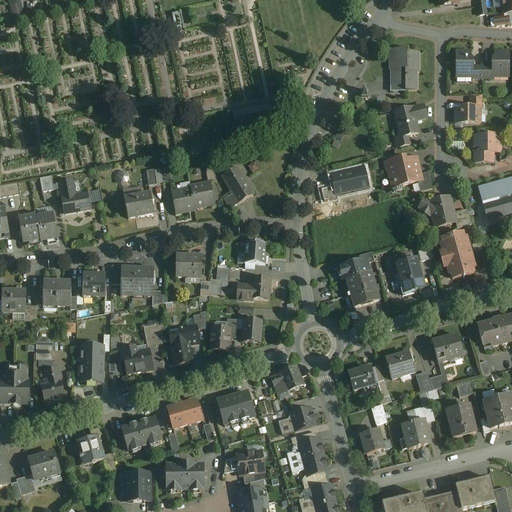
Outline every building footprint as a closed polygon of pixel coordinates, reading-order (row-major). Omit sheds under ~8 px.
[(20,0),(12,0),(9,1),(12,16),(24,14),(20,0)] [(511,0),(501,0),(503,15),(511,14),(511,0)] [(484,1),(476,2),(478,17),(486,16),(484,1)] [(507,18),(494,19),(495,26),(508,25),(507,18)] [(408,51),(389,51),(389,71),(391,71),(391,87),(404,87),(404,92),(417,92),(417,74),(419,74),(419,54),(408,54),(408,51)] [(469,53),(456,53),(456,78),(456,75),(464,75),(464,78),(465,78),(471,78),(472,78),(472,67),(472,61),(469,58),(469,53)] [(508,53),(494,53),(495,58),(492,61),(492,67),(492,78),(493,78),(508,78),(508,53)] [(482,67),(472,67),(472,78),(471,78),(471,81),(482,81),(482,67)] [(492,67),(482,67),(482,81),(493,81),(493,78),(492,78),(492,67)] [(464,75),(456,75),(456,78),(456,83),(465,83),(465,78),(464,78),(464,75)] [(482,97),(469,96),(469,108),(479,108),(479,109),(482,109),(482,97)] [(262,108),(232,114),(235,128),(265,122),(262,108)] [(411,109),(395,113),(401,138),(401,139),(408,137),(417,135),(415,126),(416,126),(415,121),(426,118),(423,108),(412,110),(411,109)] [(469,108),(462,108),(460,111),(454,111),(454,124),(479,124),(479,109),(479,108),(469,108)] [(235,128),(235,129),(237,142),(238,142),(238,141),(279,133),(280,133),(277,120),(265,122),(235,128)] [(492,136),(478,136),(478,153),(474,153),(474,164),(492,164),(492,154),(500,154),(500,139),(492,139),(492,136)] [(401,138),(394,139),(397,148),(410,145),(408,137),(401,139),(401,138)] [(416,159),(401,163),(401,160),(384,164),(386,172),(388,171),(393,193),(404,190),(403,186),(417,183),(417,180),(421,179),(420,175),(416,159)] [(255,162),(247,166),(251,173),(258,169),(255,162)] [(238,169),(221,178),(230,193),(237,205),(254,195),(238,169)] [(168,170),(160,171),(162,185),(170,184),(168,170)] [(212,170),(206,171),(208,184),(209,184),(216,183),(212,170)] [(156,186),(154,171),(146,172),(148,188),(156,186)] [(432,172),(420,175),(421,179),(417,180),(417,183),(420,193),(432,190),(432,172)] [(126,174),(123,173),(120,174),(118,176),(118,179),(118,181),(120,183),(123,184),(125,183),(127,181),(128,179),(127,176),(126,174)] [(51,178),(39,180),(42,193),(54,191),(51,178)] [(511,178),(478,188),(486,221),(509,214),(509,216),(511,215),(511,178)] [(72,182),(59,185),(65,216),(90,211),(86,195),(75,197),(72,182)] [(17,184),(5,186),(8,198),(19,196),(17,184)] [(208,184),(190,188),(190,190),(191,190),(195,210),(214,206),(209,184),(208,184)] [(190,190),(172,194),(176,215),(195,212),(195,210),(191,190),(190,190)] [(230,193),(222,198),(229,210),(237,205),(230,193)] [(150,196),(124,200),(128,220),(137,219),(137,216),(152,214),(153,216),(150,196)] [(450,198),(429,203),(434,229),(455,224),(456,224),(454,217),(450,198)] [(4,211),(0,211),(0,236),(9,234),(4,211)] [(467,214),(454,217),(456,224),(455,224),(456,230),(471,226),(467,214)] [(52,216),(36,219),(40,241),(40,243),(57,239),(52,216)] [(35,217),(19,220),(23,244),(40,241),(36,219),(35,217)] [(462,235),(441,241),(444,253),(442,254),(446,269),(448,268),(452,281),(474,275),(472,270),(474,269),(466,239),(464,240),(462,235)] [(266,245),(245,244),(244,265),(265,266),(266,258),(265,258),(266,245)] [(429,245),(416,249),(420,263),(433,260),(429,245)] [(372,254),(356,258),(358,264),(367,261),(368,264),(374,263),(372,254)] [(201,258),(176,258),(176,279),(187,279),(187,278),(201,278),(201,258)] [(408,258),(396,261),(398,266),(409,263),(408,258)] [(358,264),(339,269),(342,283),(346,282),(363,277),(371,275),(368,264),(367,261),(358,264)] [(398,266),(396,267),(402,290),(403,291),(412,288),(413,292),(414,292),(423,289),(419,275),(420,275),(416,261),(409,263),(398,266)] [(122,270),(111,269),(111,287),(121,287),(122,270)] [(134,270),(122,270),(121,287),(121,298),(134,298),(134,270)] [(153,271),(134,270),(134,298),(152,299),(152,298),(152,293),(153,271)] [(228,270),(217,270),(216,281),(222,282),(227,283),(228,270)] [(363,277),(346,282),(354,309),(373,304),(379,302),(376,292),(377,292),(375,286),(375,287),(371,275),(363,277)] [(105,277),(83,277),(83,298),(104,298),(105,277)] [(270,281),(252,280),(252,287),(251,300),(252,300),(269,301),(270,281)] [(216,281),(210,281),(210,284),(209,296),(221,297),(222,282),(216,281)] [(210,284),(203,283),(201,298),(209,297),(209,296),(210,284)] [(71,284),(43,284),(43,298),(43,308),(70,308),(71,308),(71,299),(71,284)] [(252,287),(238,287),(237,301),(252,302),(252,300),(251,300),(252,287)] [(412,288),(403,291),(402,290),(400,291),(402,297),(414,294),(414,292),(413,292),(412,288)] [(25,294),(3,293),(2,315),(24,315),(25,315),(25,310),(25,294)] [(164,293),(152,293),(152,298),(152,299),(152,307),(163,305),(164,293)] [(253,309),(238,308),(238,315),(253,316),(253,309)] [(37,310),(25,310),(25,315),(24,315),(24,322),(36,322),(37,311),(37,310)] [(499,319),(492,321),(493,323),(478,328),(483,347),(483,346),(490,344),(491,348),(511,343),(510,340),(511,339),(511,318),(499,321),(499,319)] [(262,323),(244,321),(242,343),(260,345),(262,323)] [(197,322),(183,324),(184,333),(199,331),(197,322)] [(237,323),(227,322),(226,331),(230,331),(229,338),(236,339),(237,323)] [(163,323),(148,326),(150,335),(145,336),(147,348),(162,345),(163,323)] [(226,331),(212,330),(210,351),(228,352),(229,338),(230,331),(226,331)] [(86,346),(86,332),(77,332),(76,346),(86,346)] [(182,333),(170,335),(173,348),(171,349),(174,367),(192,364),(189,345),(184,346),(182,333)] [(457,337),(432,344),(438,365),(441,377),(445,376),(442,364),(450,362),(450,361),(462,358),(463,358),(457,337)] [(107,348),(86,347),(86,355),(98,355),(107,356),(107,348)] [(136,349),(123,351),(128,375),(143,372),(143,373),(152,371),(148,352),(137,354),(136,349)] [(53,352),(39,355),(41,363),(54,359),(53,352)] [(98,355),(86,355),(85,368),(80,367),(79,384),(98,385),(99,368),(97,368),(98,355)] [(408,355),(385,361),(391,382),(414,375),(408,355)] [(486,363),(479,365),(483,379),(491,376),(486,363)] [(26,369),(3,369),(3,382),(0,382),(0,404),(12,405),(12,406),(19,406),(19,405),(28,405),(29,383),(25,383),(26,369)] [(57,369),(45,372),(47,380),(43,381),(44,386),(41,387),(44,404),(64,400),(60,383),(57,369)] [(296,369),(270,379),(270,380),(277,396),(277,397),(280,396),(282,400),(290,397),(288,392),(303,386),(296,369)] [(370,370),(358,373),(358,372),(348,375),(353,393),(375,387),(370,370)] [(441,377),(428,380),(432,392),(448,388),(445,376),(441,377)] [(384,382),(377,384),(382,400),(389,398),(384,382)] [(470,382),(456,386),(459,399),(473,395),(470,382)] [(247,394),(217,403),(224,428),(254,419),(247,394)] [(511,401),(511,397),(497,400),(504,428),(509,427),(509,426),(511,425),(511,401)] [(308,400),(291,405),(293,414),(311,409),(308,400)] [(497,400),(483,403),(486,416),(485,416),(487,422),(487,423),(488,422),(490,431),(498,429),(504,428),(497,400)] [(269,401),(258,405),(262,418),(273,415),(269,401)] [(196,403),(182,407),(187,427),(202,423),(196,403)] [(382,406),(371,409),(376,427),(387,424),(382,406)] [(182,407),(167,411),(173,431),(187,427),(182,407)] [(469,407),(446,413),(453,440),(475,434),(469,407)] [(431,408),(415,412),(417,420),(425,418),(426,424),(424,424),(424,425),(434,422),(431,408)] [(293,414),(290,415),(290,416),(288,421),(278,423),(282,436),(315,427),(311,409),(293,414)] [(135,426),(130,428),(130,427),(129,427),(120,430),(127,453),(139,450),(140,452),(141,452),(140,449),(149,447),(150,449),(151,449),(150,446),(162,443),(160,433),(159,433),(155,420),(146,422),(145,422),(146,423),(141,425),(141,424),(140,424),(136,426),(136,425),(135,425),(135,426)] [(423,422),(402,427),(408,451),(429,446),(424,425),(424,424),(423,422)] [(97,431),(91,433),(90,433),(90,434),(90,436),(75,441),(80,458),(79,458),(80,460),(84,459),(86,466),(103,461),(105,461),(103,457),(98,438),(100,438),(98,432),(97,431)] [(378,431),(360,437),(366,457),(384,451),(378,431)] [(315,434),(291,440),(292,445),(296,447),(299,447),(299,446),(317,441),(315,434)] [(175,435),(169,436),(174,451),(180,450),(175,435)] [(317,441),(299,446),(299,447),(301,454),(303,462),(323,457),(319,441),(317,441)] [(261,453),(236,457),(237,461),(238,473),(239,474),(242,474),(243,477),(254,476),(264,474),(261,453)] [(53,454),(28,461),(34,482),(59,475),(53,454)] [(301,454),(295,455),(292,454),(287,455),(290,466),(303,462),(301,454)] [(111,455),(103,457),(105,461),(103,461),(106,473),(116,471),(111,455)] [(323,457),(303,462),(306,470),(307,477),(308,478),(325,473),(328,473),(323,457)] [(1,459),(0,459),(0,488),(9,486),(1,459)] [(237,461),(225,463),(224,475),(238,473),(237,461)] [(303,462),(290,466),(292,476),(298,474),(299,472),(306,470),(303,462)] [(196,465),(177,465),(177,466),(166,466),(166,491),(167,491),(167,492),(180,492),(180,491),(190,491),(190,492),(202,492),(202,491),(204,491),(203,465),(196,466),(196,465)] [(303,487),(327,481),(325,473),(308,478),(307,477),(304,478),(302,482),(303,487)] [(143,475),(133,475),(126,475),(126,482),(123,483),(123,495),(126,495),(126,503),(133,503),(143,503),(150,503),(150,475),(143,475)] [(254,476),(243,477),(244,486),(255,483),(254,476)] [(30,477),(16,481),(17,483),(21,497),(35,493),(30,477)] [(489,479),(455,488),(456,494),(460,511),(461,511),(495,504),(492,492),(489,479)] [(327,481),(303,487),(304,492),(308,494),(311,493),(311,492),(329,488),(327,481)] [(17,483),(11,485),(15,502),(21,500),(21,497),(17,483)] [(329,488),(311,492),(311,493),(313,500),(315,509),(336,503),(331,487),(329,488)] [(510,511),(505,489),(492,492),(495,504),(496,511),(510,511)] [(239,511),(264,511),(261,491),(237,495),(239,511)] [(460,511),(456,494),(423,502),(425,511),(460,511)] [(421,496),(381,506),(382,511),(425,511),(423,502),(421,496)] [(313,500),(307,502),(304,500),(299,502),(301,511),(315,509),(313,500)] [(337,511),(336,503),(315,509),(316,511),(337,511)]
